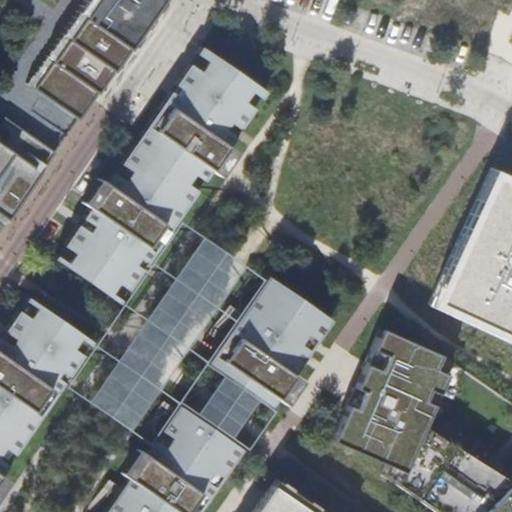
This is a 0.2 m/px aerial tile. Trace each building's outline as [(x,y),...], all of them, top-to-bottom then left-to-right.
[(92,0),(81,0),(24,83),(31,88),(92,0)] [(92,0),(31,88),(76,119),(158,0),(92,0)] [(511,23),(499,53),(511,59),(511,23)] [(198,45),(62,241),(127,286),(184,203),(262,89),(198,45)] [(0,216),(6,221),(55,150),(3,114),(0,118),(0,216)] [(511,174),(485,164),(429,316),(511,345),(511,174)] [(88,341),(59,384),(150,446),(177,406),(238,448),(240,449),(260,420),(261,421),(271,406),(268,404),(204,360),(259,281),(271,263),(184,203),(127,286),(88,341)] [(352,283),(340,269),(332,275),(344,289),(352,283)] [(323,325),(259,281),(204,360),(268,404),(323,325)] [(24,297),(0,332),(0,469),(59,384),(88,341),(24,297)] [(378,328),(374,336),(389,343),(392,334),(378,328)] [(389,343),(374,336),(333,431),(351,439),(347,448),(384,464),(382,468),(395,477),(392,483),(434,511),(511,511),(511,477),(509,481),(420,424),(422,420),(423,420),(431,403),(432,404),(451,360),(392,334),(389,343)] [(193,511),(238,448),(177,406),(150,446),(104,511),(193,511)] [(351,439),(333,431),(329,440),(347,448),(351,439)] [(395,477),(382,468),(379,474),(392,483),(395,477)] [(309,511),(269,485),(250,511),(309,511)]
